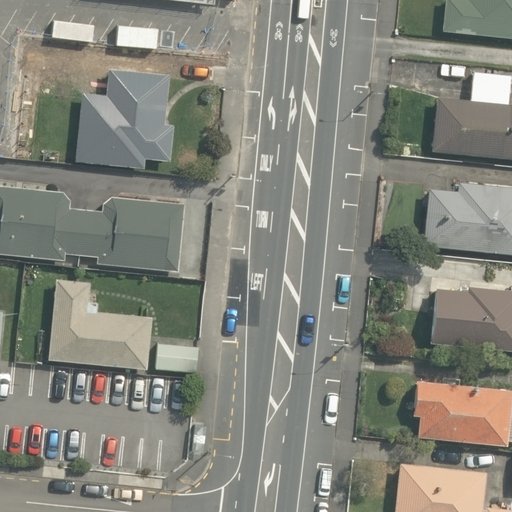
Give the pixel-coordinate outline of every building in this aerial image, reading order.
[(511,37),(511,0),(446,0),(443,31),(511,37)] [(55,85),(56,75),(81,77),(83,50),(19,45),(17,72),(33,73),(33,83),(55,85)] [(105,99),(82,96),(75,162),(141,168),(142,158),(169,161),(172,128),(160,127),(165,79),(144,77),(147,50),(110,47),(105,99)] [(469,69),(467,100),(436,97),(432,152),(511,158),(511,103),(507,103),(509,72),(469,69)] [(64,189),(0,182),(0,255),(181,274),(188,201),(105,192),(103,212),(62,208),(64,189)] [(457,190),(428,187),(422,247),(511,255),(511,188),(458,183),(457,190)] [(146,370),(151,316),(95,310),(98,285),(51,281),(44,361),(146,370)] [(511,349),(511,290),(421,282),(416,341),(511,349)] [(198,337),(155,335),(154,367),(196,369),(198,337)] [(406,416),(416,417),(414,436),(504,445),(509,389),(420,380),(410,379),(406,416)] [(511,511),(511,508),(480,505),(483,469),(396,460),(390,511),(511,511)]
